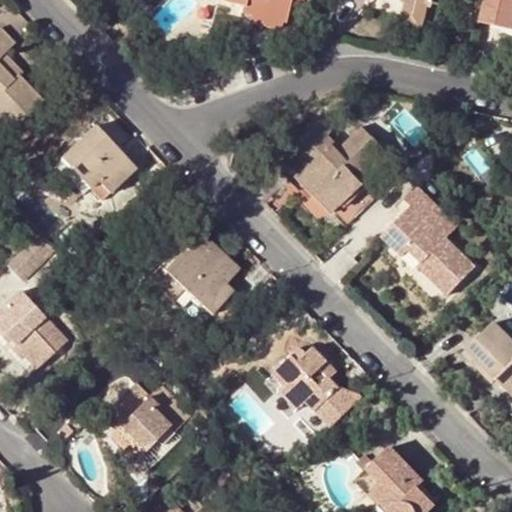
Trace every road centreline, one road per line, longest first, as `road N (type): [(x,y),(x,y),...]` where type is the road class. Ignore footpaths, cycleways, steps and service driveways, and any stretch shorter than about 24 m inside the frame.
road 1 (residential): [(511,471),(182,147)]
road 2 (residential): [(511,103),(386,75),(287,92),(182,147)]
road 3 (residential): [(182,147),(48,0)]
